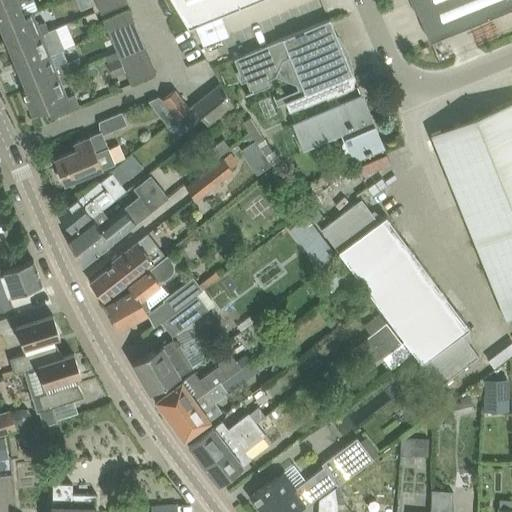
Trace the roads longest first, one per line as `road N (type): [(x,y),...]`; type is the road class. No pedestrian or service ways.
road 1 (tertiary): [(216,511),(109,354),(0,121)]
road 2 (tertiary): [(511,57),(440,86),(414,84),(393,65),(366,0)]
